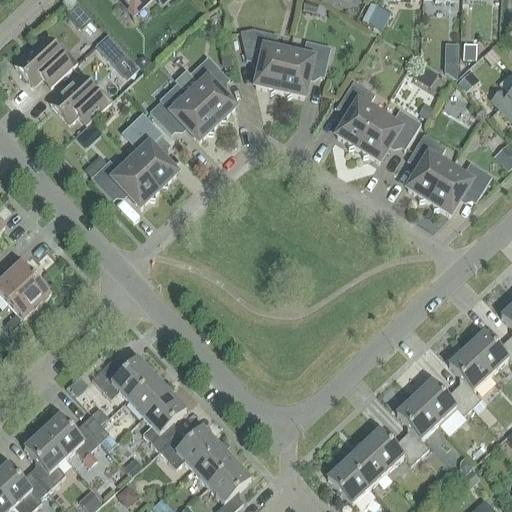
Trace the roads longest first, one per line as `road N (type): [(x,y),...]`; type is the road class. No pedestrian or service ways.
road 1 (residential): [(129,280),(147,253),(261,147),(460,270)]
road 2 (unclassified): [(279,439),(460,270)]
road 3 (unclassified): [(279,439),(129,280)]
road 4 (unclassified): [(129,280),(0,141)]
road 5 (unclassified): [(0,411),(110,308),(129,280)]
